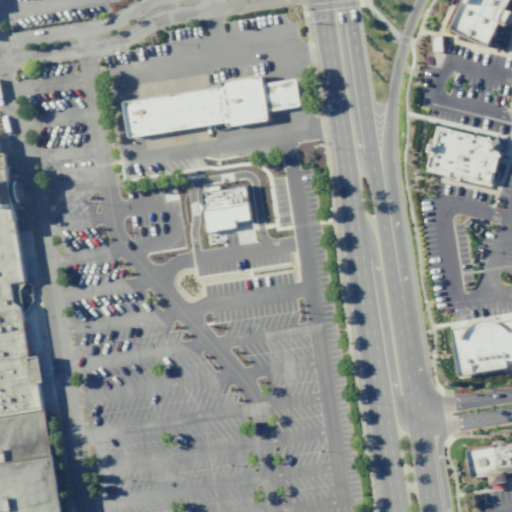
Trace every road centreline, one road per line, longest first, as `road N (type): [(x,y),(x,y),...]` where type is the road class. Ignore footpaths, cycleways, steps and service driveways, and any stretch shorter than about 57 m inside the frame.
road 1 (primary): [(431,511),(345,0)]
road 2 (primary): [(319,0),(397,511)]
road 3 (primary): [(380,194),(389,97),(418,0)]
